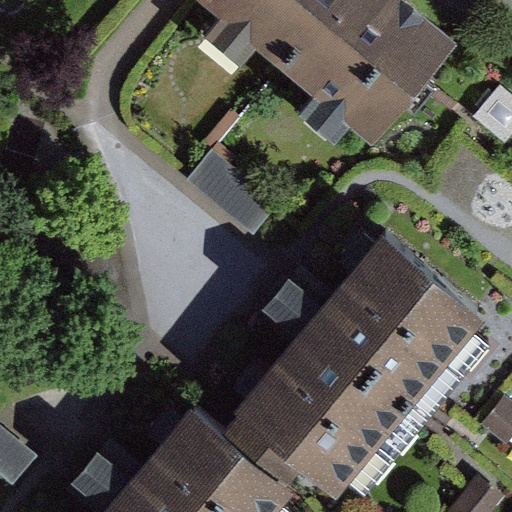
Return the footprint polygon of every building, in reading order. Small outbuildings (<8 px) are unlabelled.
[(107,0),(127,16),(139,0),(107,0)] [(357,164),(438,67),(357,0),(191,0),(179,16),(357,164)] [(219,145),(196,173),(256,219),(278,191),(219,145)] [(476,321),(381,240),(238,406),(333,487),(476,321)] [(263,511),(295,475),(203,398),(107,511),(263,511)]
